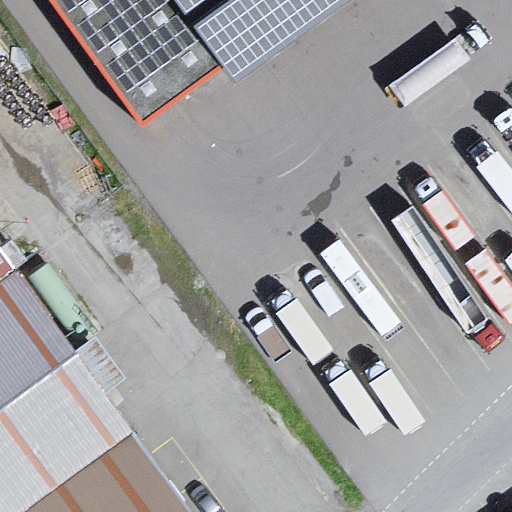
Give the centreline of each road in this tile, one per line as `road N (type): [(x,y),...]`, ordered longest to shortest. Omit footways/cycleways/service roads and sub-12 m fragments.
road 1 (unknown): [(344,511),(0,81)]
road 2 (residential): [(420,511),(511,420)]
